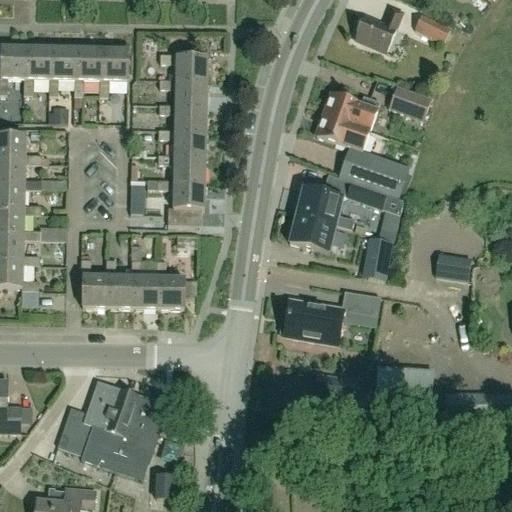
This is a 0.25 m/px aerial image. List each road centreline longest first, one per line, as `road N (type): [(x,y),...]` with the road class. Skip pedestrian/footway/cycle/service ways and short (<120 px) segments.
road 1 (secondary): [(231,363),(282,78),(319,0)]
road 2 (residential): [(231,363),(73,355)]
road 3 (residential): [(0,481),(69,392),(73,355)]
road 4 (unclassified): [(340,511),(219,451)]
